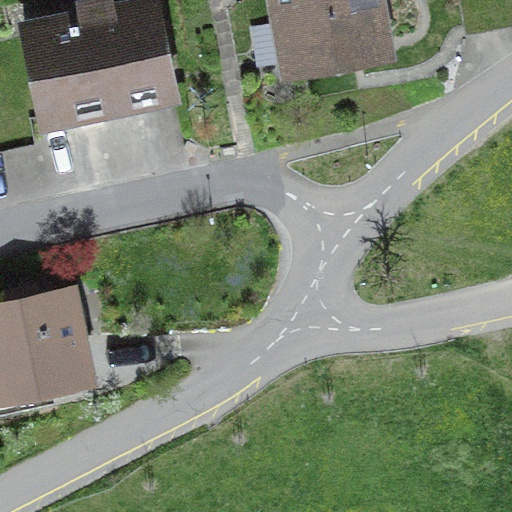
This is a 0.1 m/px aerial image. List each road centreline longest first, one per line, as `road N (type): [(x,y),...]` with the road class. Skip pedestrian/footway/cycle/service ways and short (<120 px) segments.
road 1 (residential): [(0,238),(229,186),(284,192),(352,219)]
road 2 (unclassified): [(0,502),(96,454),(307,325)]
road 3 (residential): [(511,80),(421,148),(352,219)]
road 4 (unclassified): [(307,325),(398,322),(511,299)]
